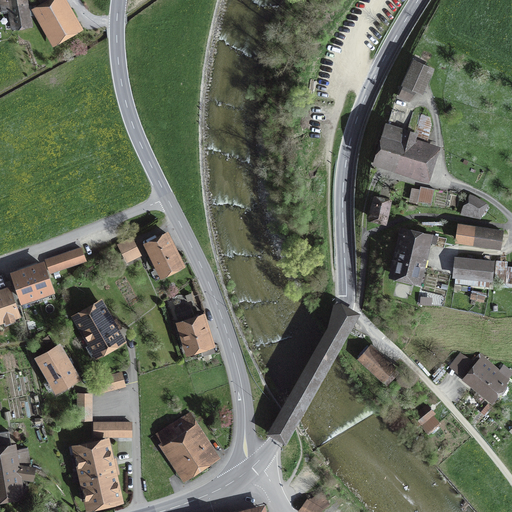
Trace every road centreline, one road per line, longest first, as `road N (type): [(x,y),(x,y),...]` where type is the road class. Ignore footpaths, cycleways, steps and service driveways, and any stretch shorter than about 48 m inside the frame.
road 1 (tertiary): [(118,0),(116,73),(134,134),(220,316),(252,467)]
road 2 (tertiary): [(347,307),(348,145),(373,78),(417,0)]
road 3 (unclassified): [(511,483),(347,307)]
road 4 (tertiary): [(258,461),(347,307)]
